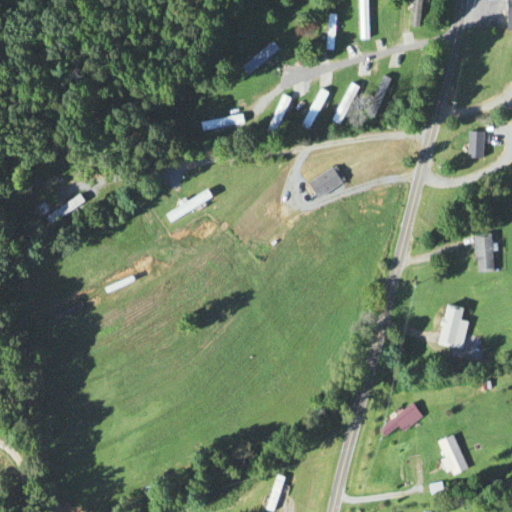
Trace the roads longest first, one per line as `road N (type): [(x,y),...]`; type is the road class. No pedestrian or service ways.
road 1 (residential): [(461,0),(332,511)]
road 2 (residential): [(78,187),(366,138),(430,137)]
